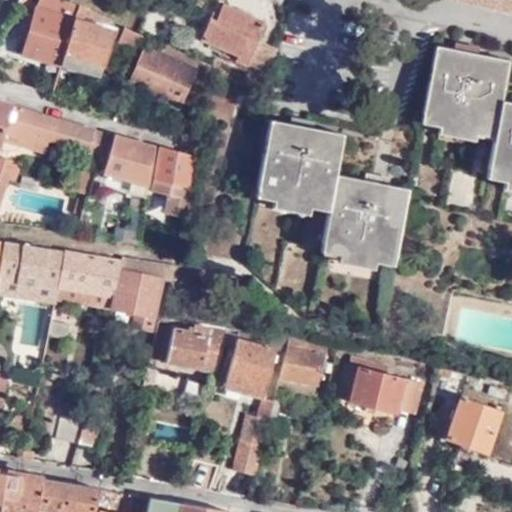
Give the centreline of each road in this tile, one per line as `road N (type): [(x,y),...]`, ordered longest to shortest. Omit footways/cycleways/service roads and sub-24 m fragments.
road 1 (residential): [(0,461),(287,511)]
road 2 (residential): [(190,146),(0,90)]
road 3 (unknown): [(360,0),(511,39)]
